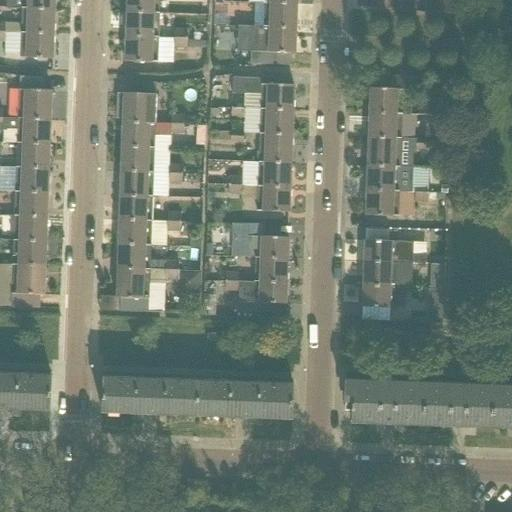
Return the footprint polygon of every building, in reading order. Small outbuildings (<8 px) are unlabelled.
[(55,10),(55,0),(6,0),(6,9),(23,10),(23,9),(55,10)] [(127,0),(127,13),(159,14),(159,0),(127,0)] [(377,0),(377,12),(416,13),(416,0),(377,0)] [(265,4),(264,28),(296,29),(297,5),(265,4)] [(22,34),(54,35),(55,10),(23,9),(23,10),(22,25),(6,24),(6,25),(0,24),(0,32),(6,33),(22,34)] [(126,38),(158,39),(159,14),(127,13),(126,38)] [(263,53),(296,54),(296,29),(264,28),(263,53)] [(173,39),(188,40),(188,30),(174,29),(173,39)] [(5,58),(53,60),(54,35),(22,34),(6,33),(5,42),(5,58)] [(125,62),(157,63),(158,39),(126,38),(125,62)] [(188,40),(173,39),(173,48),(188,49),(188,48),(208,49),(208,42),(188,41),(188,40)] [(51,121),(52,91),(44,91),(44,78),(21,77),(20,90),(19,90),(18,119),(51,121)] [(413,78),(379,77),(378,89),(370,89),(369,114),(402,115),(403,91),(412,91),(413,78)] [(293,111),(294,86),(268,85),(268,79),(234,78),(233,94),(262,95),(261,110),(293,111)] [(133,82),(132,94),(124,94),(123,123),(155,124),(157,83),(133,82)] [(417,116),(431,116),(431,107),(418,106),(417,116)] [(293,135),(293,111),(261,110),(232,109),(232,119),(244,119),(244,132),(244,133),(260,134),(293,135)] [(369,138),(401,140),(402,115),(369,114),(369,138)] [(171,125),(184,125),(185,117),(172,116),(171,125)] [(4,143),(17,144),(50,145),(51,121),(18,119),(2,119),(0,118),(0,131),(4,132),(4,143)] [(123,123),(122,147),(154,149),(169,149),(169,136),(171,136),(171,134),(184,134),(184,125),(171,125),(155,124),(123,123)] [(205,146),(206,127),(196,127),(195,146),(205,146)] [(244,132),(232,132),(231,142),(244,143),(244,133),(244,132)] [(260,134),(259,163),(292,164),(293,135),(260,134)] [(413,149),(416,149),(430,150),(430,140),(417,140),(401,140),(369,138),(368,167),(413,168),(413,149)] [(50,145),(17,144),(17,168),(49,169),(50,145)] [(121,172),(153,173),(154,149),(122,147),(121,172)] [(243,187),(259,187),(291,189),(292,164),(259,163),(243,163),(243,178),(243,187)] [(169,174),(182,174),(183,165),(169,164),(169,174)] [(413,168),(368,167),(367,191),(399,192),(412,192),(413,168)] [(17,168),(16,193),(48,194),(49,169),(17,168)] [(120,196),(153,197),(153,173),(121,172),(120,196)] [(182,184),(182,174),(169,174),(169,183),(182,184)] [(230,186),(243,187),(243,178),(230,177),(230,186)] [(243,187),(230,186),(229,194),(242,195),(243,187)] [(291,189),(259,187),(258,200),(258,212),(290,213),(291,189)] [(366,216),(398,217),(399,192),(367,191),(366,216)] [(428,200),(428,194),(428,193),(415,192),(415,202),(428,203),(428,200)] [(48,194),(16,193),(15,217),(47,218),(48,194)] [(152,222),(153,197),(120,196),(119,221),(152,222)] [(168,222),(181,223),(181,213),(168,212),(168,222)] [(15,217),(15,226),(14,241),(46,242),(47,218),(15,217)] [(118,245),(151,246),(152,222),(119,221),(118,245)] [(181,232),(181,223),(168,222),(167,232),(181,232)] [(249,257),(255,257),(260,258),(288,259),(289,238),(261,237),(249,237),(249,257)] [(14,241),(13,264),(13,266),(46,267),(46,242),(14,241)] [(415,243),(393,242),(365,241),(364,262),(396,263),(426,264),(427,255),(426,255),(414,254),(415,243)] [(151,246),(118,245),(117,270),(179,272),(179,271),(179,263),(150,262),(151,246)] [(255,274),(255,281),(287,282),(288,259),(260,258),(255,257),(255,274)] [(364,262),(363,287),(395,288),(396,263),(364,262)] [(40,296),(45,296),(46,267),(13,266),(12,307),(40,308),(40,296)] [(167,280),(179,281),(179,272),(117,270),(116,298),(120,299),(120,312),(148,313),(150,284),(164,285),(167,285),(167,280)] [(200,294),(201,272),(179,271),(179,272),(179,281),(178,282),(189,294),(200,294)] [(239,272),(226,271),(226,280),(239,281),(239,272)] [(259,304),(286,305),(287,282),(255,281),(255,282),(239,282),(239,281),(226,280),(225,282),(226,292),(239,292),(239,296),(239,303),(259,304)] [(390,308),(404,308),(405,288),(395,288),(363,287),(362,307),(390,308)] [(444,324),(444,309),(428,309),(427,323),(444,324)] [(0,409),(50,411),(51,374),(0,372),(0,409)] [(199,380),(147,378),(104,376),(102,413),(197,416),(199,380)] [(293,383),(249,382),(199,380),(197,416),(292,420),(293,383)] [(353,412),(352,423),(424,426),(425,385),(346,382),(345,402),(352,402),(351,412),(353,412)] [(424,426),(438,426),(494,429),(496,388),(425,385),(424,426)] [(494,429),(509,429),(511,429),(511,388),(496,388),(494,429)]
